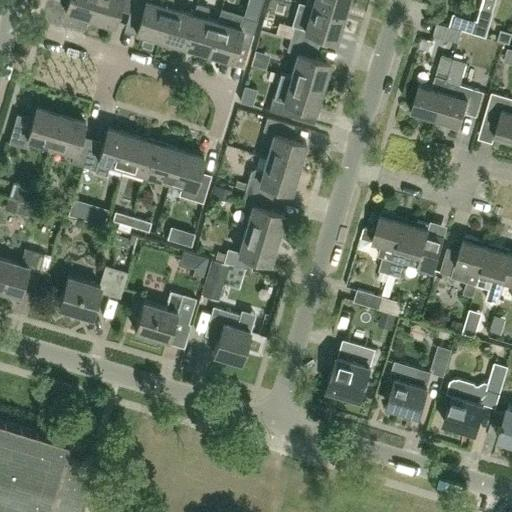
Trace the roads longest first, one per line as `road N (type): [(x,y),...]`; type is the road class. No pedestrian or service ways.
road 1 (residential): [(273,423),(0,341)]
road 2 (residential): [(273,423),(349,167)]
road 3 (residential): [(215,133),(224,104),(211,88),(7,30)]
road 4 (residential): [(511,494),(273,423)]
road 5 (residential): [(511,178),(470,167),(461,200),(349,167)]
road 6 (residential): [(349,167),(399,0)]
